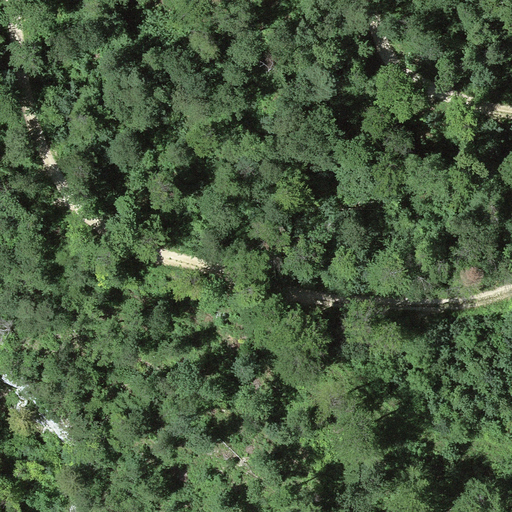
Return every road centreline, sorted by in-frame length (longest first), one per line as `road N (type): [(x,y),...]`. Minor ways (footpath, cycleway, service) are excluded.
road 1 (track): [(511,292),(413,306),(321,298),(128,244),(100,228),(73,198),(37,132),(11,0)]
road 2 (track): [(511,111),(452,98),(399,70),(378,38),(368,0)]
